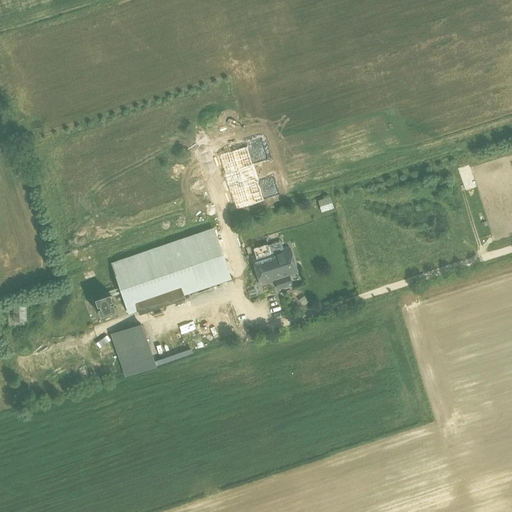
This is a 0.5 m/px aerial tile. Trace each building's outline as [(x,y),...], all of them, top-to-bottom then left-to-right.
[(511,56),(489,68),(499,89),(509,84),(507,79),(511,76),(511,56)] [(106,87),(109,118),(123,117),(122,109),(138,108),(137,98),(148,97),(147,82),(106,87)] [(243,160),(216,168),(221,186),(226,203),(227,203),(232,221),(259,212),(254,195),(254,194),(249,177),(248,177),(243,160)] [(317,199),(320,209),(331,205),(328,195),(317,199)] [(155,288),(182,281),(185,290),(232,277),(218,227),(113,256),(128,312),(160,303),(155,288)] [(260,284),(275,279),(278,288),(291,284),(288,275),(297,272),(289,247),(270,253),(270,251),(252,257),(260,284)] [(109,292),(107,292),(96,296),(94,297),(96,304),(98,304),(99,305),(99,306),(97,307),(100,314),(101,314),(113,310),(115,309),(112,302),(110,302),(110,301),(110,300),(112,299),(109,292)] [(304,296),(299,299),(303,305),(308,301),(304,296)] [(220,336),(240,331),(235,315),(216,321),(220,336)] [(112,333),(126,374),(155,365),(141,323),(112,333)] [(106,350),(113,369),(122,366),(115,347),(106,350)]
